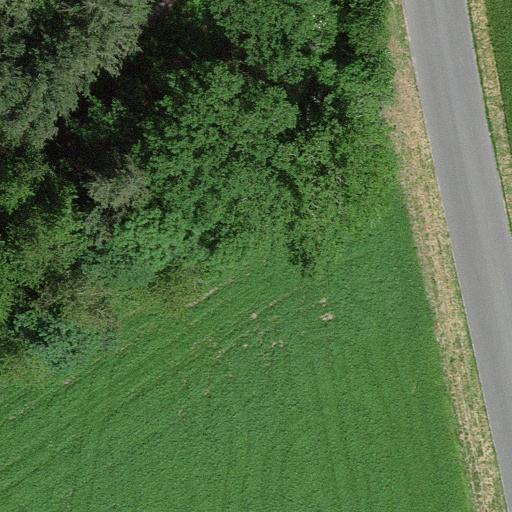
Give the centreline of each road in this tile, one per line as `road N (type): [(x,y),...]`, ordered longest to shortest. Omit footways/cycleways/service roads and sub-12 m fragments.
road 1 (tertiary): [(511,376),(438,0)]
road 2 (track): [(148,0),(0,139)]
